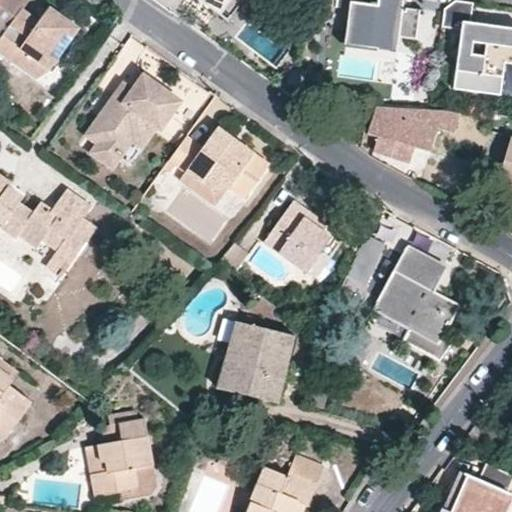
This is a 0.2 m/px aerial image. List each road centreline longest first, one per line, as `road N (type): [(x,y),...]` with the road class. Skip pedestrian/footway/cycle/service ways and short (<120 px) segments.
road 1 (residential): [(129,0),(359,163),(511,255)]
road 2 (tertiary): [(383,511),(511,345)]
